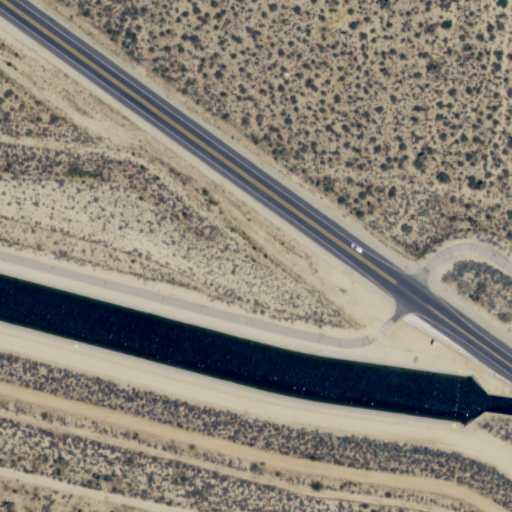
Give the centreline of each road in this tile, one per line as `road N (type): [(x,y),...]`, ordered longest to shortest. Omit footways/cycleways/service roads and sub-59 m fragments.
road 1 (trunk): [(9,0),(511,366)]
road 2 (track): [(503,511),(463,488),(269,453),(0,383)]
road 3 (residential): [(0,463),(209,511)]
